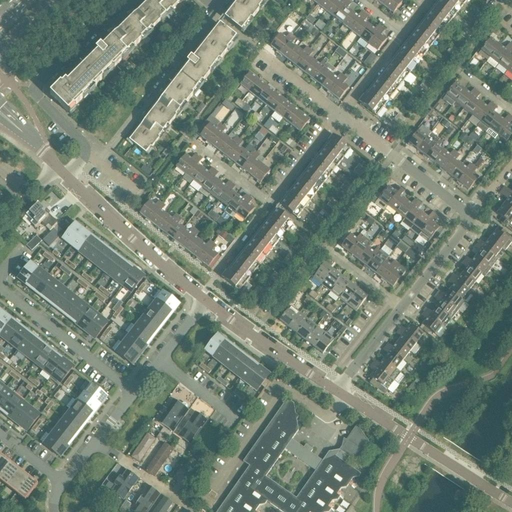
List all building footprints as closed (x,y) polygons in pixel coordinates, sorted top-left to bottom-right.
[(150,0),(111,39),(101,49),(100,47),(95,52),(90,57),(92,59),(67,84),(64,81),(49,95),(67,113),(73,108),(74,108),(83,99),(82,98),(92,88),(93,89),(102,80),(101,79),(112,69),(112,70),(122,60),(121,59),(131,49),(132,50),(141,41),(140,40),(151,30),(152,30),(161,21),(160,20),(170,10),(171,11),(180,2),(179,1),(180,0),(150,0)] [(238,0),(224,19),(241,32),(250,20),(251,21),(259,11),(258,10),(265,0),(238,0)] [(320,0),(317,5),(325,12),(334,0),(320,0)] [(334,0),(325,12),(334,19),(347,1),(345,0),(343,0),(340,4),(335,0),(334,0)] [(363,97),(358,103),(360,104),(376,117),(385,106),(390,99),(396,91),(404,81),(410,86),(416,79),(409,74),(410,74),(416,65),(423,57),(430,48),(436,40),(443,31),(449,23),(456,14),(461,8),(467,0),(442,0),(440,2),(434,11),(427,19),(421,27),(414,36),(407,44),(394,61),(387,70),(381,78),(374,87),(369,93),(367,95),(365,99),(363,97)] [(399,0),(389,0),(384,7),(390,12),(389,13),(392,16),(402,2),(399,0)] [(334,19),(342,25),(352,13),(347,9),(351,4),(347,1),(334,19)] [(184,14),(189,19),(195,14),(189,9),(184,14)] [(342,25),(351,32),(364,15),(361,12),(357,17),(352,13),(342,25)] [(478,12),(475,15),(482,21),(485,17),(478,12)] [(351,32),(359,39),(369,26),(364,22),(368,17),(364,15),(351,32)] [(482,21),(475,15),(473,19),(480,24),(482,21)] [(320,30),(323,26),(318,22),(315,26),(320,30)] [(360,39),(356,44),(364,50),(368,45),(381,28),(378,25),(374,30),(369,26),(359,39),(360,39)] [(188,65),(154,108),(129,141),(145,154),(150,148),(151,149),(159,138),(158,138),(167,126),(168,127),(176,117),(175,116),(184,105),(185,105),(193,95),(192,94),(201,83),(202,83),(210,73),(209,72),(218,61),(219,62),(227,52),(226,51),(236,39),(219,26),(197,54),(195,52),(191,58),(190,58),(186,63),(188,65)] [(381,28),(368,45),(377,52),(387,40),(381,35),(385,30),(381,28)] [(315,38),(319,33),(314,29),(310,34),(315,38)] [(465,29),(462,32),(469,38),(472,34),(465,29)] [(469,38),(462,32),(459,36),(466,41),(469,38)] [(275,53),(278,55),(292,37),(289,34),(285,39),(280,35),(270,47),(276,52),(275,53)] [(281,56),(287,61),(297,48),(292,44),(296,39),(292,37),(278,55),(280,57),(281,56)] [(480,48),(476,53),(478,55),(487,61),(489,58),(499,46),(490,39),(488,38),(482,45),(484,47),(482,49),(480,48)] [(490,59),(486,63),(494,69),(498,65),(511,48),(511,46),(511,45),(509,43),(508,45),(504,50),(499,46),(489,58),(490,59)] [(451,46),(449,49),(456,55),(458,51),(451,46)] [(511,46),(511,48),(498,65),(506,72),(511,64),(511,56),(511,55),(511,53),(511,46)] [(292,66),(295,68),(309,50),(306,47),(302,52),(297,48),(287,61),(293,65),(292,66)] [(336,52),(344,58),(346,55),(339,49),(336,52)] [(456,55),(449,49),(446,53),(453,58),(456,55)] [(298,69),(304,74),(314,62),(309,57),(313,52),(309,50),(295,68),(297,70),(298,69)] [(309,80),(312,82),(326,63),(324,61),(323,61),(319,66),(314,62),(304,74),(310,78),(309,80)] [(321,87),(331,75),(335,70),(329,66),(330,66),(326,63),(312,82),(314,84),(315,83),(321,87)] [(438,63),(435,67),(442,72),(445,68),(438,63)] [(442,72),(435,67),(433,70),(440,75),(442,72)] [(117,75),(124,81),(127,78),(120,71),(117,75)] [(240,86),(249,93),(258,80),(249,73),(240,86)] [(326,93),(329,95),(343,77),(340,74),(336,79),(331,75),(321,87),(327,92),(326,93)] [(109,83),(115,90),(122,83),(116,76),(109,83)] [(343,77),(329,95),(331,97),(332,96),(339,101),(348,88),(343,84),(347,79),(343,77)] [(249,93),(257,99),(267,87),(258,80),(249,93)] [(425,80),(422,84),(429,89),(431,86),(425,80)] [(442,100),(451,107),(464,90),(455,83),(442,100)] [(111,95),(112,93),(114,91),(107,84),(104,88),(111,95)] [(429,89),(422,84),(419,87),(426,92),(429,89)] [(257,99),(266,106),(275,94),(267,87),(257,99)] [(455,103),(463,109),(476,92),(473,89),(469,94),(464,90),(451,107),(455,103)] [(463,109),(472,116),(481,104),(476,99),(480,95),(476,92),(463,109)] [(266,106),(274,113),(284,100),(275,94),(266,106)] [(411,97),(409,101),(416,106),(418,103),(411,97)] [(275,113),(271,118),(279,124),(282,119),(283,119),(292,107),(284,100),(274,113),(275,113)] [(235,108),(231,105),(226,101),(222,106),(231,113),(235,108)] [(416,106),(409,101),(406,104),(413,109),(416,106)] [(246,114),(250,109),(245,105),(241,102),(237,107),(241,110),(246,114)] [(472,116),(480,123),(493,105),(490,103),(487,108),(481,104),(472,116)] [(480,123),(477,127),(485,133),(489,129),(498,117),(493,113),(497,108),(493,105),(480,123)] [(283,119),(291,126),(301,114),(292,107),(283,119)] [(301,114),(291,126),(300,133),(310,121),(301,114)] [(398,114),(395,118),(402,123),(405,120),(398,114)] [(494,140),(497,136),(511,119),(507,116),(504,121),(498,117),(489,129),(485,133),(494,140)] [(402,123),(395,118),(393,121),(400,126),(402,123)] [(511,119),(497,136),(506,143),(511,135),(511,127),(510,126),(511,123),(511,119)] [(242,125),(246,129),(250,124),(245,120),(242,125)] [(450,125),(451,125),(445,121),(441,126),(447,130),(450,125)] [(206,122),(196,134),(197,134),(200,137),(206,142),(205,143),(208,145),(222,126),(219,124),(215,129),(209,124),(206,122)] [(211,146),(217,150),(227,138),(222,134),(225,129),(222,126),(208,145),(210,147),(211,146)] [(411,146),(417,150),(431,133),(422,126),(407,145),(410,147),(411,146)] [(258,134),(264,139),(268,134),(262,129),(258,134)] [(422,157),(424,158),(439,140),(431,133),(417,150),(423,155),(422,157)] [(472,133),(468,138),(474,142),(478,137),(472,133)] [(464,144),(464,143),(468,138),(462,134),(458,139),(464,144)] [(330,143),(294,189),(281,206),(296,218),(350,150),(332,136),(328,142),(330,143)] [(222,156),(225,158),(239,140),(236,137),(232,142),(227,138),(217,150),(223,155),(222,156)] [(468,138),(464,143),(470,147),(474,142),(468,138)] [(228,159),(234,164),(244,151),(239,147),(242,142),(239,140),(225,158),(227,160),(228,159)] [(428,159),(434,164),(444,152),(439,147),(442,143),(439,140),(424,158),(427,161),(428,159)] [(244,151),(234,164),(240,168),(239,170),(242,172),(256,153),(253,150),(248,147),(244,151)] [(439,170),(442,172),(456,153),(453,151),(449,156),(444,152),(434,164),(440,169),(439,170)] [(256,153),(242,172),(244,174),(245,172),(251,177),(261,165),(256,160),(259,156),(256,153)] [(456,153),(442,172),(444,174),(445,173),(451,177),(461,165),(464,160),(459,156),(456,153)] [(175,168),(184,175),(198,158),(195,155),(191,160),(185,155),(175,168)] [(184,175),(193,181),(203,169),(197,165),(201,160),(198,158),(184,175)] [(475,166),(480,169),(485,163),(480,159),(475,166)] [(456,183),(459,185),(473,167),(470,164),(466,169),(461,165),(451,177),(457,182),(456,183)] [(261,165),(251,177),(257,182),(256,183),(259,185),(270,171),(261,165)] [(358,165),(356,168),(362,174),(365,170),(358,165)] [(473,167),(459,185),(461,187),(462,186),(468,191),(478,178),(473,174),(476,169),(473,167)] [(193,182),(189,186),(198,193),(199,192),(201,188),(215,171),(212,168),(208,173),(203,169),(193,181),(193,182)] [(362,174),(356,168),(353,172),(360,177),(362,174)] [(207,198),(210,195),(220,182),(214,178),(218,173),(215,171),(201,188),(199,192),(207,198)] [(210,195),(218,201),(232,184),(229,182),(225,186),(220,182),(210,195)] [(345,182),(342,185),(349,191),(352,187),(345,182)] [(218,201),(227,208),(237,196),(231,192),(235,187),(232,184),(218,201)] [(349,191),(342,185),(340,189),(347,194),(349,191)] [(383,212),(387,207),(387,206),(400,189),(397,187),(393,192),(388,187),(374,205),(383,212)] [(511,193),(504,187),(502,190),(511,198),(511,193)] [(387,207),(396,213),(405,201),(400,197),(404,192),(400,189),(387,206),(387,207)] [(511,198),(502,190),(499,194),(507,200),(503,205),(511,212),(511,198)] [(227,208),(224,212),(233,219),(236,215),(235,215),(249,197),(246,195),(242,200),(237,196),(227,208)] [(249,197),(235,215),(236,215),(244,222),(254,209),(248,205),(252,200),(249,197)] [(332,199),(329,202),(336,208),(339,204),(332,199)] [(396,213),(404,220),(418,203),(414,200),(410,205),(405,201),(396,213)] [(145,220),(147,222),(162,204),(158,201),(154,206),(149,202),(139,214),(146,219),(145,220)] [(336,208),(329,202),(326,206),(333,211),(336,208)] [(410,230),(413,226),(422,214),(417,210),(421,205),(418,203),(404,220),(402,223),(410,230)] [(26,216),(24,218),(30,224),(35,229),(41,223),(46,227),(48,225),(51,228),(57,223),(48,214),(45,210),(38,204),(34,208),(33,207),(31,209),(32,210),(26,216)] [(151,223),(157,228),(166,215),(161,211),(165,206),(162,204),(147,222),(150,224),(151,223)] [(511,212),(503,205),(496,214),(501,218),(499,221),(506,227),(507,226),(511,229),(511,228),(511,212)] [(191,207),(188,211),(193,215),(196,211),(197,211),(191,207)] [(279,209),(237,263),(228,274),(226,272),(221,278),(239,292),(293,223),(283,216),(284,213),(279,209)] [(329,216),(321,210),(318,213),(322,217),(323,216),(327,219),(329,216)] [(211,211),(207,216),(216,223),(216,222),(219,218),(211,211)] [(198,212),(194,216),(199,220),(202,216),(198,212)] [(421,233),(435,216),(431,213),(427,218),(422,214),(413,226),(421,233)] [(313,214),(312,216),(316,219),(323,225),(325,221),(318,216),(317,217),(313,214)] [(162,234),(164,236),(179,217),(175,215),(172,219),(166,215),(157,228),(163,232),(162,234)] [(421,233),(418,237),(427,244),(428,243),(430,240),(440,228),(434,223),(438,218),(435,216),(421,233)] [(168,236),(174,241),(183,229),(178,225),(182,220),(179,217),(164,236),(167,238),(168,236)] [(228,224),(220,218),(216,223),(224,229),(228,224)] [(371,227),(374,223),(369,218),(365,223),(371,227)] [(323,225),(316,219),(313,223),(320,228),(323,225)] [(62,222),(57,227),(61,231),(67,225),(66,224),(63,221),(62,222)] [(62,240),(71,247),(83,231),(75,224),(62,240)] [(179,247),(181,249),(196,230),(192,228),(189,233),(183,229),(174,241),(180,246),(179,247)] [(511,243),(508,241),(503,237),(505,233),(498,228),(489,240),(501,250),(504,252),(511,243)] [(185,250),(191,254),(200,242),(195,238),(199,233),(196,230),(181,249),(184,251),(185,250)] [(71,247),(80,253),(92,238),(83,231),(71,247)] [(224,241),(228,236),(222,231),(218,237),(224,241)] [(346,254),(349,256),(363,237),(360,234),(356,239),(350,235),(341,247),(347,252),(346,254)] [(399,243),(399,241),(392,235),(388,240),(396,247),(399,243)] [(26,246),(30,250),(31,252),(41,242),(36,236),(26,246)] [(410,248),(414,243),(406,236),(402,241),(410,248)] [(352,256),(358,261),(368,249),(372,244),(363,237),(349,256),(351,258),(352,256)] [(80,253),(88,260),(100,244),(92,238),(80,253)] [(301,239),(298,242),(305,247),(308,244),(301,239)] [(480,241),(477,245),(494,258),(495,258),(501,250),(489,240),(485,245),(480,241)] [(196,260),(198,262),(213,244),(209,241),(206,246),(200,242),(191,254),(197,259),(196,260)] [(305,247),(298,242),(296,245),(302,251),(305,247)] [(88,260),(97,267),(109,251),(100,244),(88,260)] [(213,244),(198,262),(201,264),(202,263),(208,268),(218,256),(212,251),(216,246),(213,244)] [(475,257),(491,269),(498,260),(495,258),(494,258),(477,245),(475,248),(479,252),(475,257)] [(380,250),(365,269),(368,271),(369,270),(375,274),(385,262),(392,252),(384,246),(381,251),(380,250)] [(363,267),(365,269),(380,250),(377,248),(373,253),(368,249),(358,261),(364,266),(363,267)] [(97,267),(105,273),(117,258),(109,251),(97,267)] [(288,255),(285,259),(292,264),(294,261),(288,255)] [(466,258),(464,262),(484,278),(491,269),(475,257),(471,262),(466,258)] [(105,273),(114,280),(126,264),(117,258),(105,273)] [(292,264),(285,259),(282,262),(289,268),(292,264)] [(380,280),(382,282),(397,264),(394,261),(390,266),(385,262),(375,274),(381,279),(380,280)] [(466,269),(462,274),(475,284),(481,275),(484,278),(464,262),(461,265),(466,269)] [(17,279),(26,286),(39,271),(30,264),(17,279)] [(114,280),(122,287),(134,271),(126,264),(114,280)] [(312,278),(321,285),(333,271),(324,264),(312,278)] [(397,264),(382,282),(385,284),(386,283),(392,288),(402,276),(405,272),(405,270),(402,267),(400,267),(400,266),(397,264)] [(506,280),(507,281),(511,274),(511,271),(509,270),(503,278),(506,280)] [(26,286),(35,293),(47,277),(39,271),(26,286)] [(134,271),(122,287),(131,294),(143,278),(134,271)] [(321,285),(330,292),(341,278),(333,271),(321,285)] [(274,272),(272,276),(278,281),(281,278),(274,272)] [(453,275),(450,279),(468,292),(475,284),(462,274),(458,279),(453,275)] [(278,281),(272,276),(269,279),(276,285),(278,281)] [(35,293),(43,300),(56,284),(47,277),(35,293)] [(330,292),(339,299),(350,285),(341,278),(330,292)] [(453,286),(449,291),(464,303),(471,295),(468,292),(450,279),(448,282),(453,286)] [(43,300),(52,306),(64,291),(56,284),(43,300)] [(339,299),(347,305),(358,291),(350,285),(339,299)] [(261,289),(258,293),(265,298),(268,295),(261,289)] [(52,306),(60,313),(73,297),(64,291),(52,306)] [(358,291),(347,305),(356,312),(361,305),(364,307),(369,301),(366,299),(367,298),(358,291)] [(440,292),(437,296),(458,312),(464,303),(449,291),(445,296),(440,292)] [(163,293),(156,302),(172,314),(179,305),(163,293)] [(265,298),(258,293),(256,296),(262,302),(265,298)] [(458,312),(437,296),(435,299),(440,303),(435,308),(451,320),(458,312)] [(60,313),(69,320),(81,304),(73,297),(60,313)] [(156,302),(149,310),(165,323),(172,314),(156,302)] [(69,320),(77,326),(90,311),(81,304),(69,320)] [(478,309),(482,312),(486,307),(482,304),(478,309)] [(279,321),(288,328),(299,314),(290,307),(279,321)] [(425,308),(423,312),(424,313),(444,329),(451,320),(435,308),(431,313),(425,308)] [(149,310),(143,319),(158,331),(165,323),(149,310)] [(77,326),(86,333),(98,317),(90,311),(77,326)] [(424,313),(421,316),(426,320),(422,325),(439,339),(446,330),(444,329),(424,313)] [(288,328),(297,335),(308,320),(299,314),(288,328)] [(0,336),(0,337),(13,321),(4,315),(0,319),(0,336)] [(98,317),(86,333),(95,340),(107,324),(98,317)] [(143,319),(136,327),(152,340),(158,331),(143,319)] [(296,335),(305,342),(316,327),(308,320),(297,335),(296,335)] [(0,337),(9,344),(21,328),(13,321),(0,337)] [(401,327),(399,330),(416,344),(423,335),(410,326),(406,331),(401,327)] [(136,327),(129,336),(145,348),(152,340),(136,327)] [(305,342),(313,348),(325,334),(316,327),(305,342)] [(9,344),(17,350),(30,335),(21,328),(9,344)] [(401,338),(397,343),(409,353),(416,344),(399,330),(396,334),(401,338)] [(325,334),(313,348),(322,355),(333,341),(325,334)] [(18,351),(14,355),(22,362),(26,357),(38,341),(30,335),(17,350),(18,351)] [(205,351),(213,358),(226,342),(217,335),(205,351)] [(129,336),(123,344),(138,357),(145,348),(129,336)] [(26,357),(34,364),(47,348),(38,341),(26,357)] [(213,358),(222,365),(234,349),(226,342),(213,358)] [(388,344),(385,348),(402,361),(409,353),(397,343),(393,348),(388,344)] [(138,357),(123,344),(116,353),(131,366),(138,357)] [(34,364),(43,370),(55,355),(47,348),(34,364)] [(388,355),(383,360),(396,370),(402,361),(385,348),(383,351),(388,355)] [(222,365),(230,371),(243,356),(234,349),(222,365)] [(43,370),(51,377),(64,361),(55,355),(43,370)] [(230,371),(239,378),(251,362),(243,356),(230,371)] [(374,361),(372,365),(394,382),(401,374),(396,370),(383,360),(379,365),(374,361)] [(64,361),(51,377),(60,384),(72,368),(64,361)] [(239,378),(247,385),(260,369),(251,362),(239,378)] [(394,382),(372,365),(369,368),(374,372),(370,377),(381,386),(386,390),(387,391),(394,382)] [(260,369),(247,385),(256,392),(269,376),(260,369)] [(412,392),(417,387),(416,386),(412,383),(408,388),(412,392)] [(91,385),(84,394),(99,407),(106,398),(91,385)] [(0,395),(0,411),(1,412),(15,394),(15,393),(13,396),(5,390),(0,395)] [(1,412),(9,419),(24,400),(15,394),(1,412)] [(84,394),(77,403),(93,415),(99,407),(84,394)] [(9,419),(18,425),(30,410),(22,403),(24,401),(24,400),(9,419)] [(287,400),(243,462),(249,467),(216,511),(259,511),(259,510),(257,509),(259,506),(264,505),(266,502),(278,510),(280,511),(329,511),(331,509),(332,508),(332,505),(330,504),(332,501),(337,501),(340,497),(341,495),(340,493),(339,492),(341,489),(346,488),(348,485),(351,487),(353,485),(352,483),(350,482),(352,479),(357,478),(358,478),(360,474),(345,463),(348,458),(355,462),(368,443),(357,426),(356,426),(345,441),(343,439),(343,440),(341,447),(339,450),(328,452),(322,461),(310,453),(312,450),(305,445),(303,448),(291,440),(298,431),(296,420),(298,417),(295,415),(293,404),(287,400)] [(186,410),(187,408),(187,406),(185,404),(182,404),(180,407),(173,402),(158,423),(172,432),(187,411),(186,410)] [(77,403),(70,411),(86,424),(93,415),(77,403)] [(30,410),(18,425),(27,432),(39,417),(30,410)] [(70,411),(64,420),(79,432),(86,424),(70,411)] [(179,436),(189,444),(206,421),(195,413),(179,436)] [(64,420),(57,428),(73,441),(79,432),(64,420)] [(57,428),(50,437),(66,449),(73,441),(57,428)] [(160,433),(168,439),(172,434),(163,428),(160,433)] [(165,445),(168,440),(159,434),(156,438),(165,445)] [(168,439),(176,445),(185,451),(188,446),(179,440),(172,434),(168,439)] [(131,458),(139,463),(155,440),(147,435),(131,458)] [(66,449),(50,437),(43,446),(59,458),(66,449)] [(165,445),(146,470),(145,472),(153,477),(157,472),(172,450),(165,445)] [(184,451),(176,445),(172,450),(173,451),(181,456),(184,451)] [(0,458),(0,476),(10,464),(1,457),(0,458)] [(0,476),(0,482),(6,487),(19,471),(10,464),(0,476)] [(6,487),(15,494),(28,478),(19,471),(6,487)] [(116,494),(114,498),(121,504),(139,479),(131,474),(127,480),(119,474),(109,489),(116,494)] [(28,478),(15,494),(24,502),(37,485),(28,478)] [(133,509),(129,507),(131,505),(125,501),(119,511),(120,511),(146,511),(159,495),(148,488),(133,509)] [(103,495),(111,500),(114,495),(106,489),(103,495)] [(201,489),(194,498),(210,510),(217,500),(201,489)] [(164,498),(153,511),(166,511),(172,504),(164,498)]
